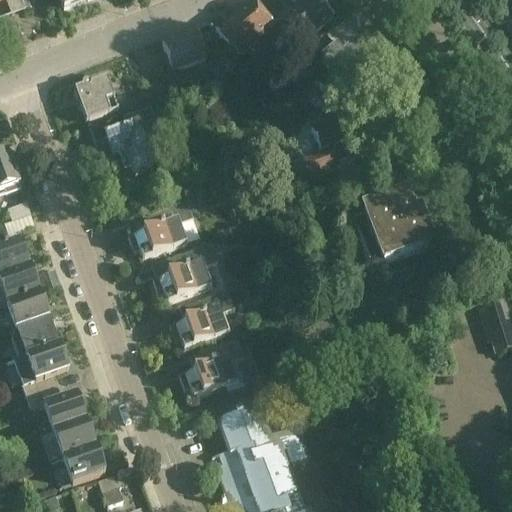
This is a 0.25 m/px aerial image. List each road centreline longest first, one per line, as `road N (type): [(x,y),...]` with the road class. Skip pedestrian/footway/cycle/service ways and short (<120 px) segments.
road 1 (residential): [(175,511),(17,78)]
road 2 (residential): [(17,78),(204,0)]
road 3 (residential): [(407,0),(511,128)]
